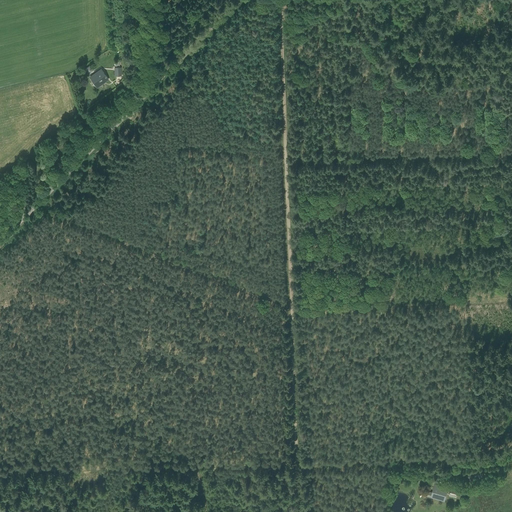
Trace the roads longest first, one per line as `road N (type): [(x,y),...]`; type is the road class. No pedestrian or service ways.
road 1 (track): [(279,0),(299,511)]
road 2 (unclassified): [(0,247),(249,0)]
road 3 (track): [(291,311),(38,209)]
road 4 (track): [(453,463),(421,456),(297,462)]
